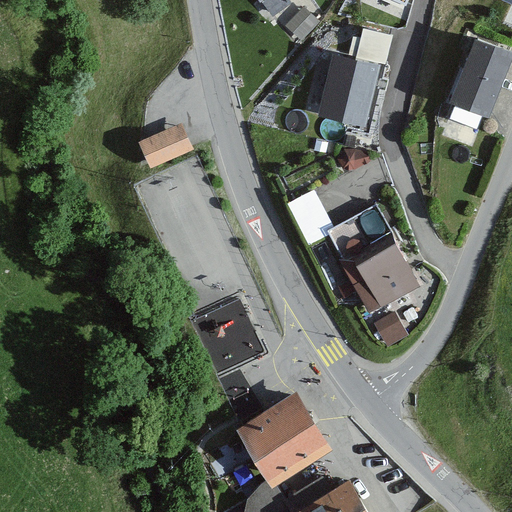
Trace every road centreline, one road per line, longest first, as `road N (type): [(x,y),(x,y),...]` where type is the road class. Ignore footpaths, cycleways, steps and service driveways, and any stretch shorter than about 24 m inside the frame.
road 1 (unclassified): [(200,0),(248,201),(282,274),(368,403)]
road 2 (residential): [(466,271),(430,244),(389,135),(423,0)]
road 3 (residential): [(368,403),(429,347),(466,271)]
road 4 (unclassified): [(368,403),(472,511)]
road 5 (residential): [(466,271),(511,159)]
